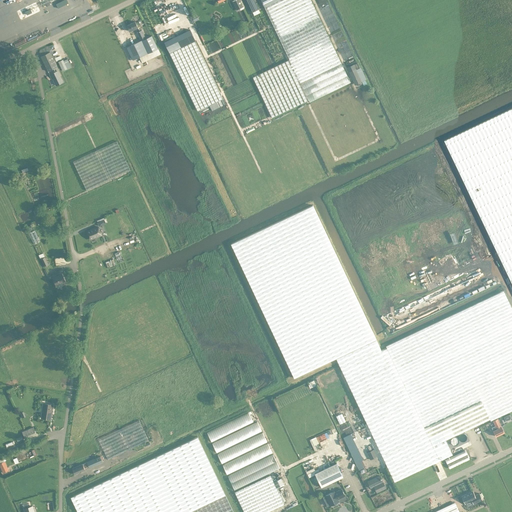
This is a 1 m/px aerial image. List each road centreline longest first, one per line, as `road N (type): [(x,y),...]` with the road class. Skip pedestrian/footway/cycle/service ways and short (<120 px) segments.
road 1 (unclassified): [(81,291),(32,46)]
road 2 (unclassified): [(61,511),(81,309)]
road 3 (tertiary): [(377,511),(511,447)]
